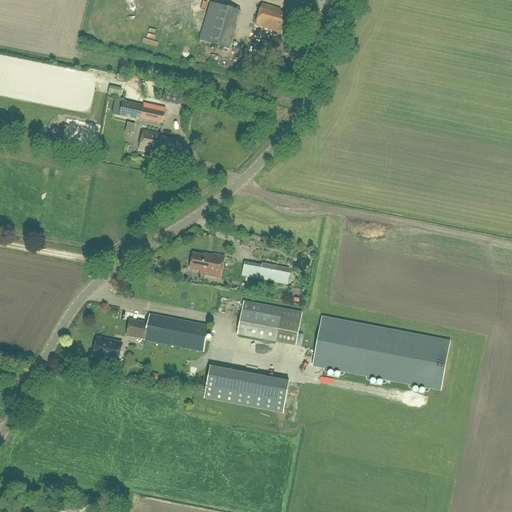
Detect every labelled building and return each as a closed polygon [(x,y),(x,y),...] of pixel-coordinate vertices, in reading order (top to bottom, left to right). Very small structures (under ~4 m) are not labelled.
[(220,58),(223,48),(230,50),(241,12),(210,3),(199,41),(211,45),(209,54),(220,58)] [(280,13),(280,10),(262,4),(255,26),(280,33),(281,32),(291,35),(296,17),(280,13)] [(297,79),(302,80),(306,66),(301,64),(297,79)] [(123,102),(120,117),(140,121),(141,119),(162,124),(165,113),(143,108),(144,106),(123,102)] [(162,153),(163,152),(171,154),(174,140),(160,137),(160,134),(143,131),(139,149),(152,152),(152,151),(162,153)] [(248,250),(250,238),(243,236),(241,249),(248,250)] [(190,269),(200,272),(199,275),(220,279),(224,257),(210,254),(210,257),(193,254),(190,269)] [(288,286),(291,269),(263,264),(262,265),(245,262),(242,277),(288,286)] [(243,303),(237,335),(296,346),(302,314),(243,303)] [(209,324),(179,319),(150,313),(148,325),(130,322),(128,336),(148,340),(147,341),(203,352),(209,324)] [(322,317),(312,367),(441,391),(450,342),(322,317)] [(118,362),(121,344),(97,339),(93,356),(118,362)] [(210,367),(204,399),(283,414),(289,382),(210,367)]
